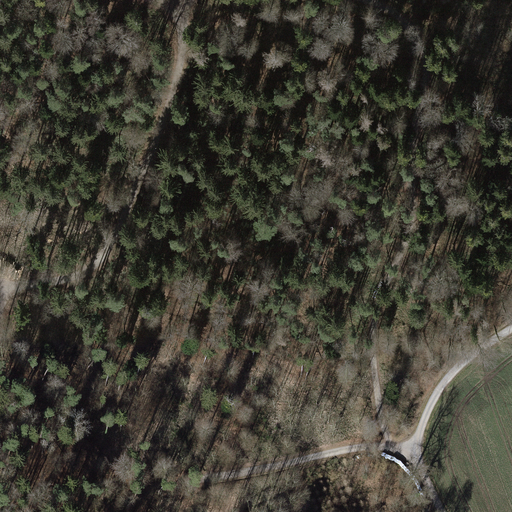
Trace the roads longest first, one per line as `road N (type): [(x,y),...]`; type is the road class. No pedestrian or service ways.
road 1 (track): [(385,442),(372,338),(405,239),(424,64),(403,19),(372,0)]
road 2 (track): [(0,285),(80,277),(108,246),(178,71),(177,10)]
road 3 (track): [(113,511),(169,486),(351,447),(385,442),(415,450)]
road 4 (track): [(511,330),(443,383),(426,408),(415,450)]
